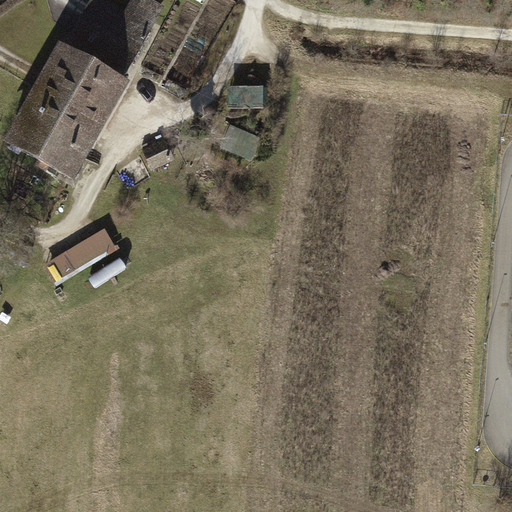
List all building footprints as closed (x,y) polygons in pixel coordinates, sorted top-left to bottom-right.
[(90,0),(82,0),(55,52),(115,83),(155,5),(146,0),(128,0),(121,15),(90,0)] [(55,52),(46,47),(0,133),(0,151),(62,184),(115,83),(55,52)] [(137,94),(152,113),(161,106),(146,86),(137,94)] [(259,139),(230,127),(220,150),(249,162),(259,139)] [(138,151),(150,174),(172,163),(160,140),(138,151)] [(100,230),(42,264),(52,282),(110,248),(100,230)]
